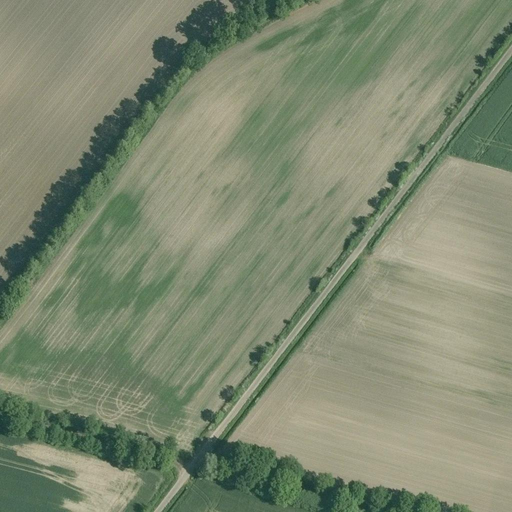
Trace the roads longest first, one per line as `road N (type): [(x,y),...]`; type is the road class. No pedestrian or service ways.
road 1 (unclassified): [(511,49),(157,511)]
road 2 (track): [(0,407),(372,511)]
